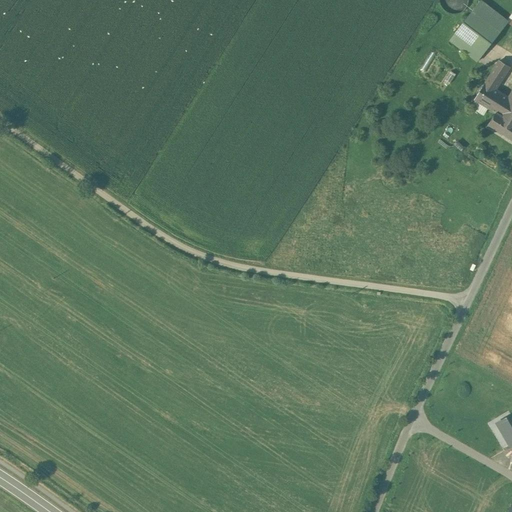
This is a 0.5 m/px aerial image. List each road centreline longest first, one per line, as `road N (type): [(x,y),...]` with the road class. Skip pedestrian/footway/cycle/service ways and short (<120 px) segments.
road 1 (residential): [(0,117),(169,235),(220,259),(467,299)]
road 2 (residential): [(467,299),(374,511)]
